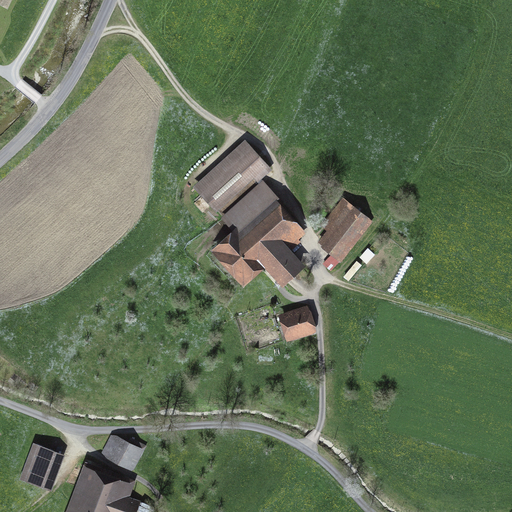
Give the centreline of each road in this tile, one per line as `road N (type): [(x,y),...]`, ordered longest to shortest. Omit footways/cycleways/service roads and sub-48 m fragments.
road 1 (unclassified): [(0,402),(74,434),(254,426),(306,447),(374,511)]
road 2 (track): [(92,36),(118,28),(137,33),(198,109),(270,156),(310,234),(320,274),(315,301)]
road 3 (track): [(319,278),(511,335)]
road 4 (tertiary): [(109,0),(67,83),(0,157)]
road 5 (track): [(280,287),(315,301),(318,319),(322,412),(306,447)]
